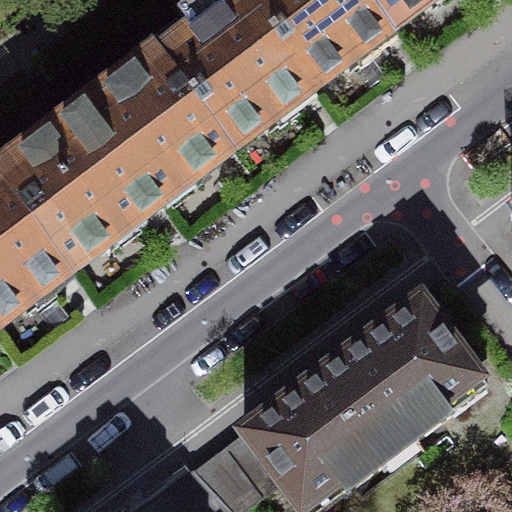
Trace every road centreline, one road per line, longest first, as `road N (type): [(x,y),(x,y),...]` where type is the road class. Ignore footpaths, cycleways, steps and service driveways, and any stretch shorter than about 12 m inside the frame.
road 1 (residential): [(0,465),(394,168)]
road 2 (residential): [(511,316),(394,168)]
road 3 (residential): [(394,168),(511,81)]
